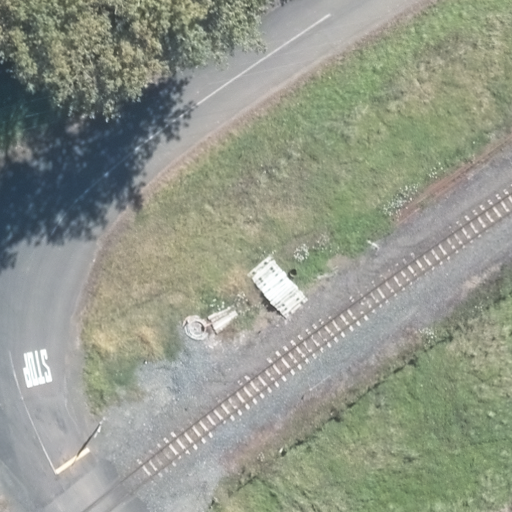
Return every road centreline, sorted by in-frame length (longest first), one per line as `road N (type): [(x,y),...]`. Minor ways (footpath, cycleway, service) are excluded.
road 1 (unclassified): [(5,333),(37,237),(75,197),(161,127),(357,0)]
road 2 (unclassified): [(5,333),(27,422),(81,511)]
